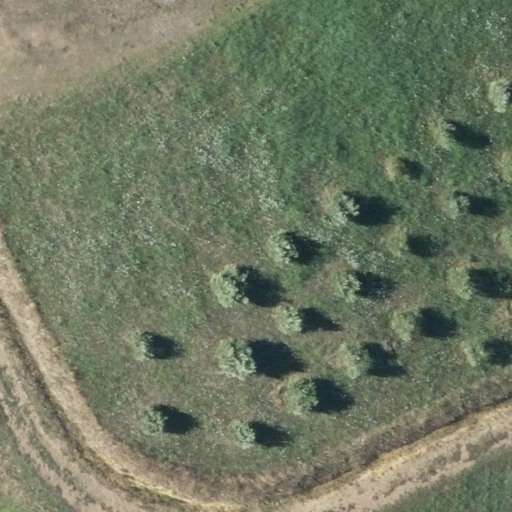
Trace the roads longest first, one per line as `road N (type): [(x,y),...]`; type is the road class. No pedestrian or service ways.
road 1 (track): [(0,365),(48,456),(135,511)]
road 2 (track): [(331,511),(511,428)]
